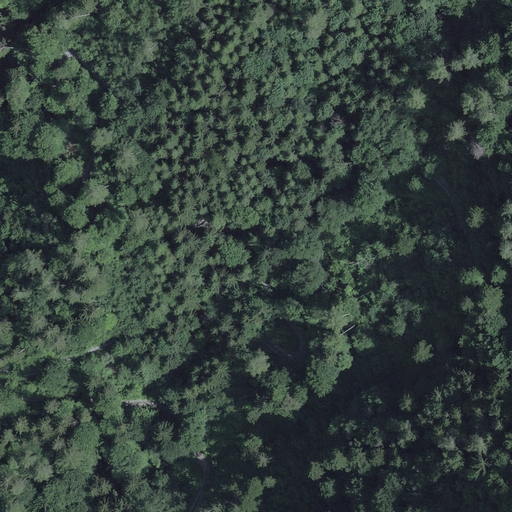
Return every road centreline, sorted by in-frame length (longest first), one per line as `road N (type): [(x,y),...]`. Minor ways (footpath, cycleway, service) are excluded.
road 1 (track): [(0,369),(26,374),(211,301),(282,353),(297,357),(304,342),(269,294),(247,241),(224,227),(192,223),(156,237),(103,234),(88,207),(86,179),(97,143),(79,119),(61,57),(71,46),(113,93),(182,107),(305,97),(338,104),(444,188),(478,262),(511,291)]
road 2 (track): [(187,511),(201,485),(198,453),(165,399),(110,406),(62,396),(18,399),(0,388)]
road 3 (track): [(511,256),(501,138),(476,97),(462,15),(441,0)]
